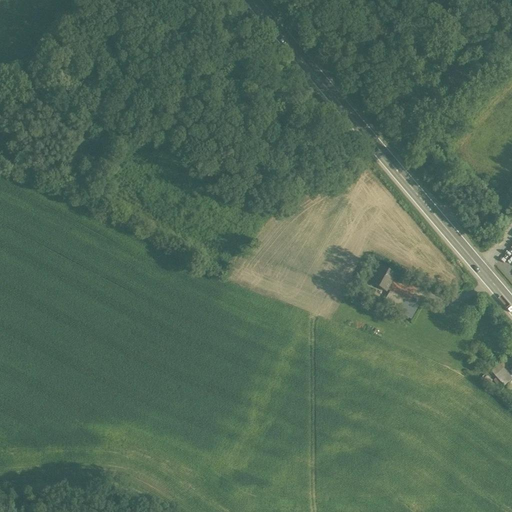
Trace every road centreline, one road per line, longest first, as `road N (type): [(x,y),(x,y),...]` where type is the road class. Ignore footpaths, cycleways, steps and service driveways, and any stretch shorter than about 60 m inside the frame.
road 1 (secondary): [(255,0),(511,305)]
road 2 (residential): [(160,511),(114,485),(91,482),(0,493)]
